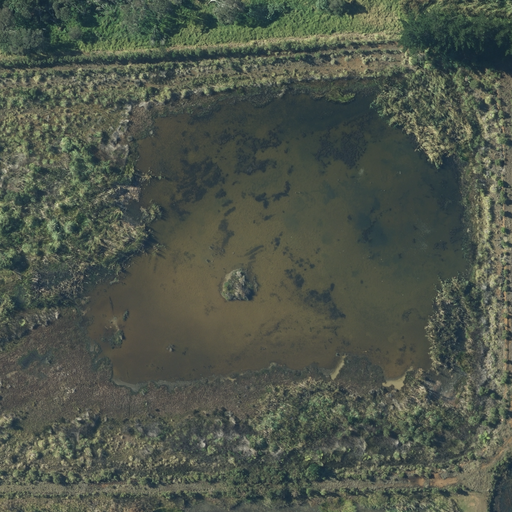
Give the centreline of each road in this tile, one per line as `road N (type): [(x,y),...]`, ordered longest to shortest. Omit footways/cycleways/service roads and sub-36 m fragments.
road 1 (track): [(0,489),(438,481),(469,468),(511,432)]
road 2 (track): [(511,391),(505,79),(511,63)]
